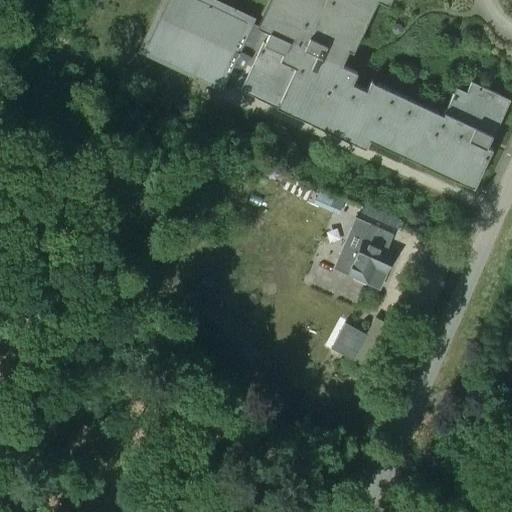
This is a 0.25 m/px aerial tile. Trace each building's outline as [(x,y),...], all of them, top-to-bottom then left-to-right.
[(206,0),(165,0),(143,49),(218,85),(226,67),(245,76),(239,88),(365,147),(369,139),(473,187),(491,148),(487,146),(509,99),(470,80),(462,98),(452,93),(443,113),(370,79),(366,89),(352,82),(356,71),(341,64),(348,49),(352,51),(376,0),(378,0),(387,4),(388,0),(268,0),(257,25),(206,0)] [(392,32),(396,34),(401,33),(403,29),(401,25),(397,23),(393,24),(391,28),(392,32)] [(335,208),(341,191),(322,184),(315,201),(335,208)] [(374,208),(362,203),(357,214),(369,219),(374,208)] [(355,218),(333,268),(379,288),(393,255),(386,252),(393,235),(355,218)] [(365,334),(344,322),(330,348),(351,359),(365,334)]
